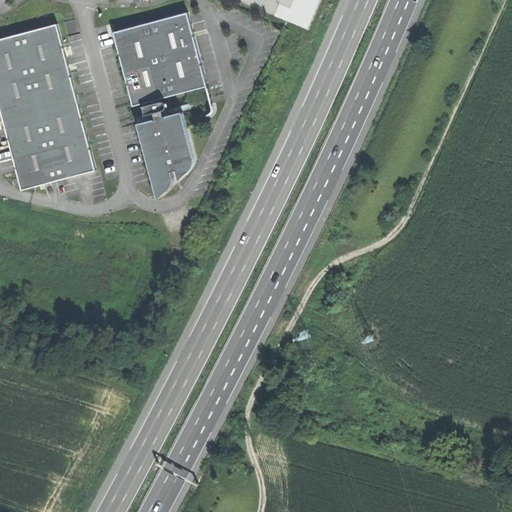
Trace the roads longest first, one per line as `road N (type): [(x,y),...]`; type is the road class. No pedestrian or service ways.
road 1 (track): [(501,0),(400,224),(384,242),(326,263),(263,378),(246,426),(264,489),(261,511)]
road 2 (trunk): [(364,0),(213,319),(110,511)]
road 3 (trunk): [(154,511),(404,0)]
road 4 (track): [(246,426),(511,488)]
